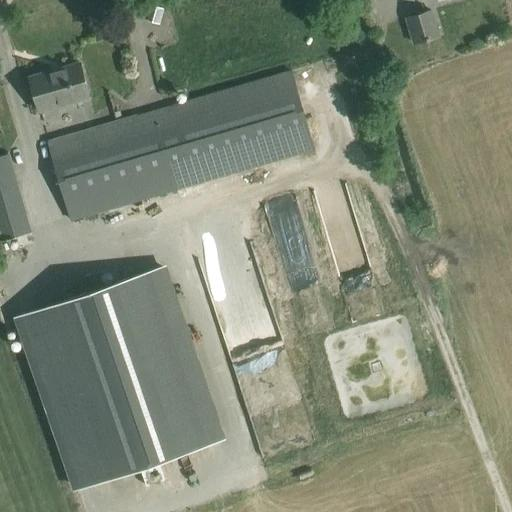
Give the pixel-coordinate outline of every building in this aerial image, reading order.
[(440,35),(434,10),(407,17),(414,42),(440,35)] [(85,81),(80,62),(30,77),(40,111),(90,97),(85,81)] [(47,140),(70,220),(176,189),(315,149),(291,69),(47,140)] [(0,187),(18,183),(9,152),(0,154),(0,187)] [(124,209),(126,216),(167,203),(165,196),(124,209)] [(18,316),(77,489),(222,439),(163,267),(103,287),(98,272),(85,276),(91,291),(18,316)]
